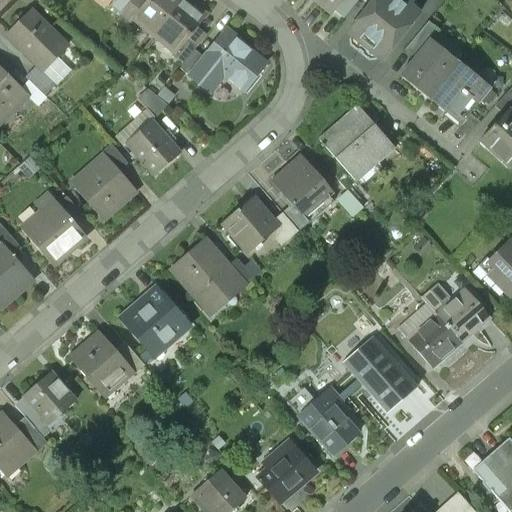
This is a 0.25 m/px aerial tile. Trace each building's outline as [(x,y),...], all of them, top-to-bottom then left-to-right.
[(115,0),(115,1),(114,1),(109,6),(120,15),(132,0),(115,0)] [(139,0),(132,0),(121,14),(130,22),(132,19),(144,4),(139,0)] [(147,0),(144,4),(132,19),(154,37),(183,0),(147,0)] [(185,0),(183,0),(154,37),(175,54),(176,54),(188,39),(206,17),(185,0)] [(312,0),(331,15),(334,12),(343,0),(312,0)] [(358,0),(343,0),(334,12),(343,19),(358,0)] [(374,0),(369,6),(347,34),(381,61),(419,15),(400,0),(374,0)] [(67,46),(32,11),(7,37),(37,67),(42,72),(67,46)] [(428,22),(405,50),(415,58),(429,40),(430,41),(439,31),(428,22)] [(217,23),(202,41),(211,49),(226,30),(217,23)] [(265,65),(236,41),(237,39),(226,30),(211,49),(188,77),(204,90),(218,72),(242,92),(265,65)] [(188,39),(176,54),(175,54),(173,57),(183,65),(197,46),(188,39)] [(453,66),(427,45),(430,41),(429,40),(415,58),(400,77),(427,99),(457,63),(456,62),(453,66)] [(457,63),(427,99),(460,126),(490,89),(457,63)] [(42,72),(37,67),(25,78),(28,81),(44,96),(55,85),(42,72)] [(20,90),(0,69),(0,114),(4,110),(9,114),(27,96),(20,90)] [(44,96),(28,81),(20,90),(27,96),(38,107),(46,98),(44,96)] [(511,91),(510,89),(495,107),(503,115),(504,115),(508,111),(511,106),(511,91)] [(168,107),(148,90),(137,99),(154,119),(168,107)] [(358,107),(319,141),(351,177),(390,144),(358,107)] [(503,115),(479,141),(509,168),(511,164),(511,114),(508,111),(504,115),(503,115)] [(180,154),(151,121),(126,144),(154,177),(180,154)] [(127,163),(112,146),(102,154),(107,160),(117,171),(127,163)] [(301,158),(290,167),(289,166),(270,182),(291,206),(303,220),(333,194),(301,158)] [(107,160),(75,188),(103,221),(136,192),(117,171),(107,160)] [(347,192),(338,198),(351,216),(360,209),(347,192)] [(82,216),(67,198),(58,205),(73,224),(82,216)] [(272,222),(252,199),(237,212),(237,211),(222,224),(248,254),(277,228),(272,222)] [(57,205),(43,217),(39,212),(20,228),(52,265),(85,237),(73,224),(58,205),(57,205)] [(303,220),(291,206),(282,214),(297,232),(306,224),(303,220)] [(297,232),(282,214),(272,222),(277,228),(287,240),(297,232)] [(21,249),(0,224),(0,243),(12,257),(21,249)] [(203,240),(170,269),(206,311),(239,282),(227,267),(203,240)] [(511,292),(511,242),(510,240),(488,262),(499,275),(495,279),(510,294),(511,292)] [(0,243),(0,309),(0,310),(34,281),(12,257),(0,243)] [(254,280),(236,259),(227,267),(239,282),(245,288),(254,280)] [(437,285),(421,298),(436,315),(449,303),(447,300),(448,299),(437,285)] [(189,327),(155,287),(144,297),(151,304),(125,326),(149,354),(162,343),(166,347),(189,327)] [(449,303),(436,315),(457,339),(469,329),(473,333),(490,318),(465,290),(449,303)] [(436,315),(407,340),(432,369),(449,354),(445,349),(457,339),(436,315)] [(114,350),(98,331),(67,358),(104,400),(135,374),(114,350)] [(372,337),(342,363),(357,380),(347,388),(352,393),(361,385),(387,414),(417,388),(372,337)] [(144,366),(123,343),(114,350),(135,374),(144,366)] [(74,402),(49,374),(22,397),(24,399),(38,416),(43,422),(54,412),(58,417),(74,402)] [(330,388),(298,416),(330,452),(342,441),(346,445),(359,434),(336,408),(352,393),(347,388),(337,397),(330,388)] [(38,416),(24,399),(15,407),(29,423),(38,416)] [(20,435),(3,415),(0,417),(0,471),(5,477),(33,452),(34,451),(20,435)] [(31,426),(20,435),(34,451),(33,452),(35,454),(47,444),(31,426)] [(511,440),(510,439),(474,470),(483,482),(482,483),(489,492),(491,490),(509,511),(510,511),(511,511),(511,440)] [(290,442),(277,454),(282,459),(259,479),(279,503),(315,471),(290,442)] [(231,511),(245,500),(219,472),(191,496),(203,510),(208,506),(213,511),(231,511)] [(475,511),(457,493),(437,511),(475,511)]
